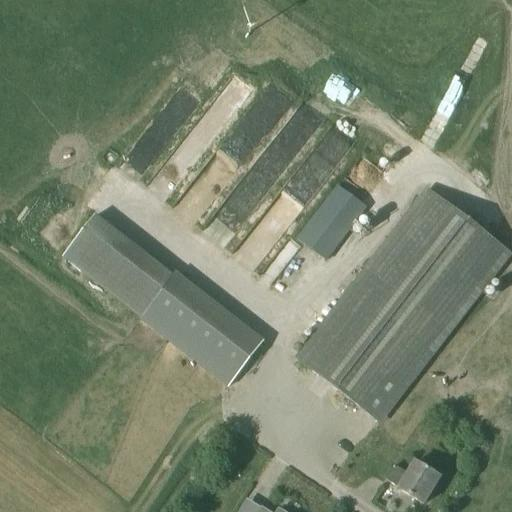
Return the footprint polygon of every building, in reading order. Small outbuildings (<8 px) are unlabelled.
[(318,101),(348,121),(356,110),(340,100),(353,81),(338,71),(318,101)] [(240,122),(263,140),(297,98),(273,80),(240,122)] [(168,125),(178,132),(201,100),(184,87),(164,114),(171,120),(168,125)] [(301,173),(323,187),(353,141),(331,127),(301,173)] [(297,240),(328,262),(367,209),(337,188),(297,240)] [(299,362),(377,422),(507,253),(429,193),(299,362)] [(214,205),(200,224),(226,243),(239,224),(231,219),(237,211),(226,204),(222,211),(214,205)] [(174,278),(95,216),(63,258),(227,389),(258,350),(171,282),(174,278)] [(293,291),(309,261),(293,252),(276,282),(293,291)] [(384,482),(423,506),(440,479),(416,464),(408,476),(394,467),(384,482)]
